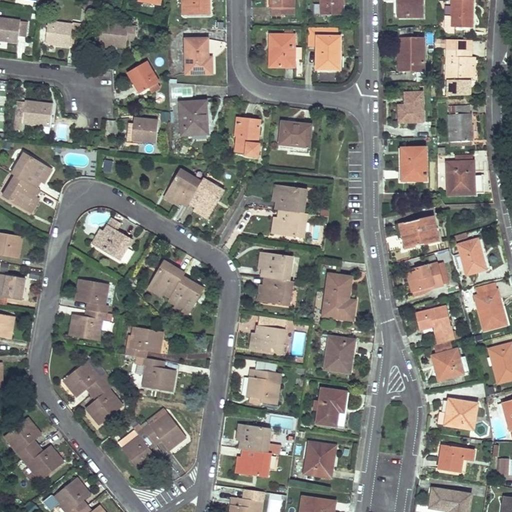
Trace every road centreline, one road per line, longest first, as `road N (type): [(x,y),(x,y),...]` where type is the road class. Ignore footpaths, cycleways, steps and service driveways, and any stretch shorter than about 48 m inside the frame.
road 1 (residential): [(141,511),(41,381),(38,359),(68,209),(84,195),(110,198),(219,260),(227,273),(202,488)]
road 2 (residential): [(367,107),(370,232),(390,338)]
road 3 (residential): [(511,207),(497,135),(504,0)]
road 4 (residential): [(367,107),(254,88),(239,58),(238,0)]
